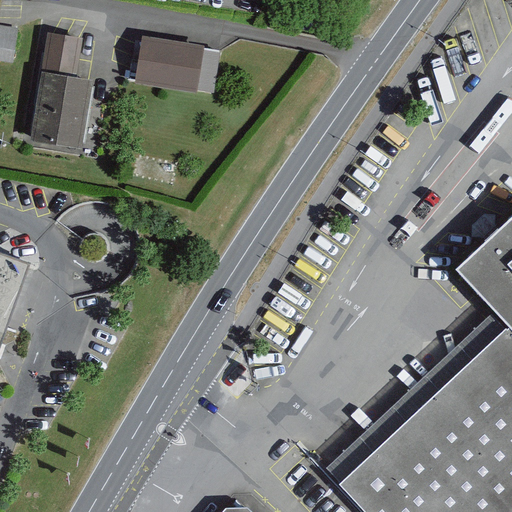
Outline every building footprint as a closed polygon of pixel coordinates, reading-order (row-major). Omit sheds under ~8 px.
[(0,58),(17,60),(20,25),(0,22),(0,58)] [(83,40),(50,34),(31,146),(80,154),(93,81),(77,78),(83,40)] [(204,47),(142,38),(136,82),(198,91),(204,47)] [(497,320),(330,478),(361,511),(511,511),(511,196),(442,262),(497,320)] [(0,246),(0,338),(29,257),(0,246)] [(257,511),(238,495),(222,511),(257,511)]
